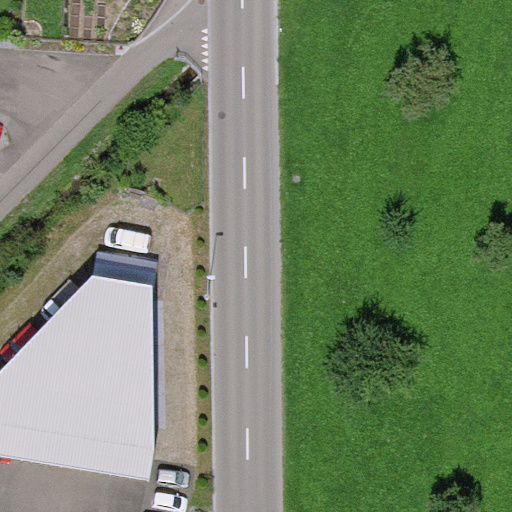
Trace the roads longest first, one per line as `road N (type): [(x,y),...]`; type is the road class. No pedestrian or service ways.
road 1 (secondary): [(244,17),(249,511)]
road 2 (residential): [(244,17),(158,45),(0,210)]
